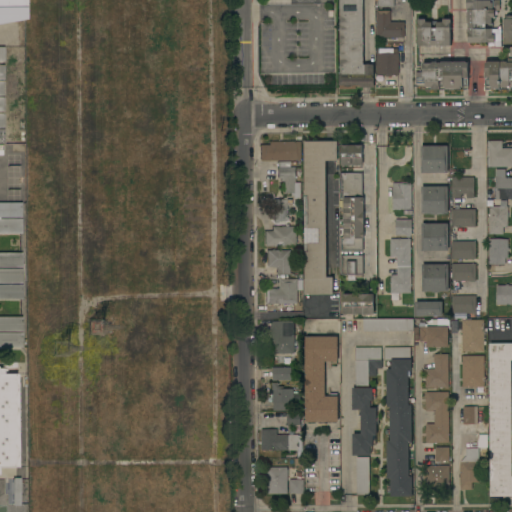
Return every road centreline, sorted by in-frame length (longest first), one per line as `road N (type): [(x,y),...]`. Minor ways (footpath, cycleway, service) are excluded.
road 1 (residential): [(243,117),(243,511)]
road 2 (residential): [(243,117),(511,115)]
